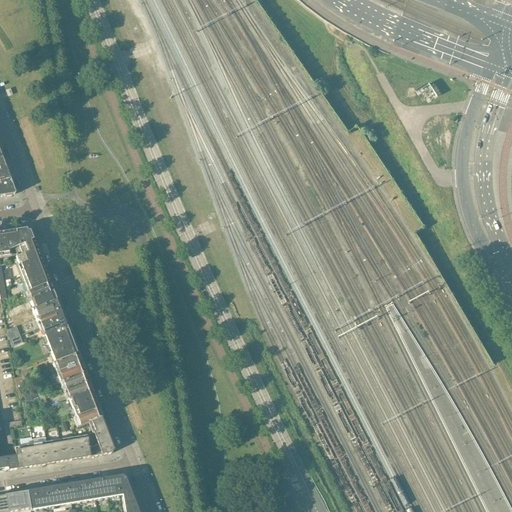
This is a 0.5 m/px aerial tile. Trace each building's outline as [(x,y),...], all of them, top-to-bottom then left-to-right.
[(335,29),(348,6),(342,3),(343,0),(330,0),(325,11),(326,12),(322,20),(335,29)] [(5,169),(0,170),(0,183),(9,180),(5,169)] [(14,193),(9,180),(0,183),(0,198),(12,196),(14,193)] [(13,249),(33,241),(29,232),(26,230),(4,234),(8,256),(11,256),(10,250),(13,249)] [(4,234),(0,234),(0,257),(8,256),(4,234)] [(36,250),(33,241),(13,249),(17,258),(36,250)] [(36,250),(17,258),(16,258),(19,266),(39,259),(36,250)] [(43,267),(39,259),(19,266),(17,267),(21,275),(43,267)] [(46,276),(43,267),(21,275),(24,284),(46,276)] [(46,276),(24,284),(27,293),(49,284),(46,276)] [(49,284),(27,293),(31,301),(52,292),(49,284)] [(31,311),(56,301),(52,292),(31,301),(28,302),(31,311)] [(35,319),(59,310),(56,301),(31,311),(35,319)] [(59,310),(35,319),(38,329),(63,319),(59,310)] [(63,319),(38,329),(42,338),(66,328),(63,319)] [(7,341),(19,336),(16,327),(6,331),(7,341)] [(76,355),(73,346),(66,328),(42,338),(52,364),(76,355)] [(9,340),(12,348),(22,344),(20,336),(9,340)] [(76,355),(52,364),(54,370),(50,371),(52,375),(80,365),(76,355)] [(59,383),(84,374),(80,365),(52,375),(52,376),(54,380),(57,379),(59,383)] [(84,374),(59,383),(63,392),(87,383),(84,374)] [(59,383),(57,379),(54,380),(52,376),(49,377),(49,379),(52,386),(59,383)] [(20,377),(14,379),(16,389),(22,387),(20,377)] [(52,386),(49,379),(44,381),(46,388),(52,386)] [(46,388),(44,381),(35,384),(38,391),(41,390),(46,388)] [(87,383),(63,392),(66,401),(91,392),(87,383)] [(25,397),(22,387),(16,389),(17,399),(25,397)] [(38,398),(36,392),(25,397),(27,402),(38,398)] [(91,392),(66,401),(70,411),(94,401),(91,392)] [(94,401),(70,411),(73,419),(98,410),(94,401)] [(98,410),(73,419),(77,429),(89,424),(101,419),(98,410)] [(101,419),(89,424),(94,437),(87,440),(90,458),(111,454),(113,451),(110,442),(107,433),(107,434),(101,419)] [(86,436),(59,441),(63,463),(72,461),(72,462),(81,460),(80,460),(90,458),(87,440),(86,436)] [(59,441),(32,445),(36,467),(45,466),(54,465),(54,464),(63,463),(59,441)] [(15,457),(17,470),(21,470),(27,469),(36,467),(32,445),(14,448),(15,457)] [(0,470),(7,469),(7,472),(17,470),(15,457),(0,459),(0,470)] [(136,511),(131,496),(124,479),(121,477),(111,479),(114,499),(121,498),(123,511),(136,511)] [(111,479),(101,480),(104,500),(114,499),(111,479)] [(104,500),(101,480),(91,482),(95,502),(104,500)] [(95,502),(91,482),(82,484),(85,503),(95,502)] [(85,503),(82,484),(71,485),(75,505),(85,503)] [(75,505),(71,485),(60,487),(63,507),(75,505)] [(63,507),(60,487),(49,489),(53,509),(63,507)] [(33,511),(53,509),(49,489),(27,493),(28,500),(30,510),(30,511),(33,511)] [(30,510),(28,500),(27,493),(15,495),(18,511),(30,511),(30,510)] [(18,511),(15,495),(5,496),(7,511),(18,511)]
